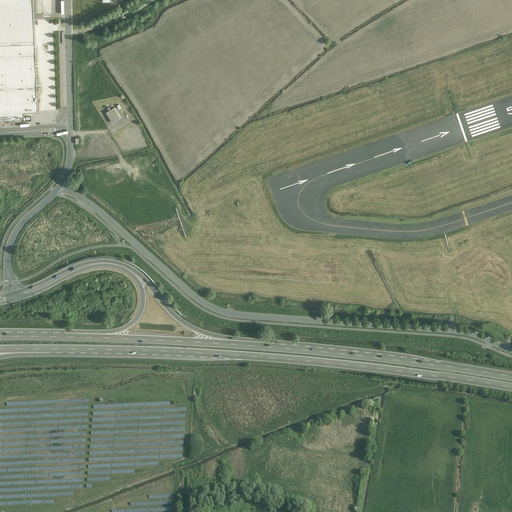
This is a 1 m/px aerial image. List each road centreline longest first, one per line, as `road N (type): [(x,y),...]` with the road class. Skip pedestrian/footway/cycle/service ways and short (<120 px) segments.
road 1 (residential): [(61,185),(215,309),(460,331),(511,350)]
road 2 (motorway): [(50,348),(301,360),(511,388)]
road 3 (motorway): [(511,377),(273,347)]
road 4 (motorway): [(273,347),(65,337)]
road 5 (motorway): [(273,347),(188,325),(137,275)]
road 6 (motorway): [(18,295),(99,262),(137,275)]
road 7 (residential): [(69,125),(67,0)]
road 8 (motorway): [(137,275),(143,300),(133,323),(65,337)]
